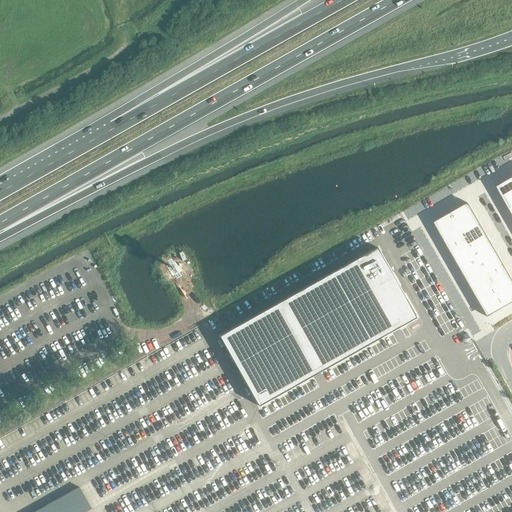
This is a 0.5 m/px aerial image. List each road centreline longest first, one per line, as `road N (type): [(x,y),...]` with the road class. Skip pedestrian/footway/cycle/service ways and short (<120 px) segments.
road 1 (motorway): [(0,230),(251,114),(511,34)]
road 2 (motorway): [(0,224),(398,0)]
road 3 (motorway): [(344,0),(121,124)]
road 4 (motorway): [(304,0),(121,124)]
road 5 (track): [(0,119),(120,51),(121,25)]
road 6 (unknown): [(365,459),(289,331)]
road 7 (motorway): [(121,124),(0,193)]
